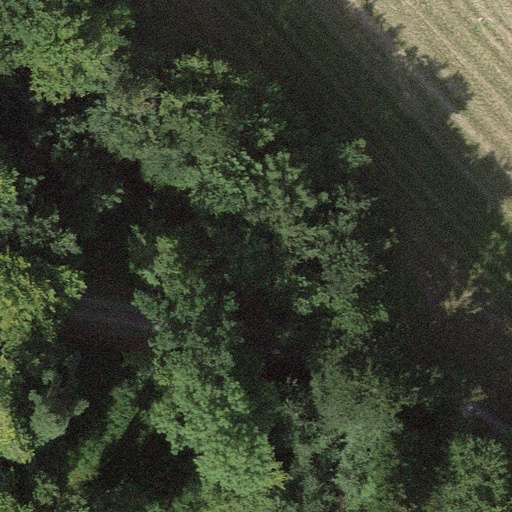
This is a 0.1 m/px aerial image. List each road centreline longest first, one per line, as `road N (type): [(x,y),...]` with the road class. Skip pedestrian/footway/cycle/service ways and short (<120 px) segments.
road 1 (track): [(485,391),(119,0)]
road 2 (track): [(511,416),(485,391),(344,350),(0,289)]
